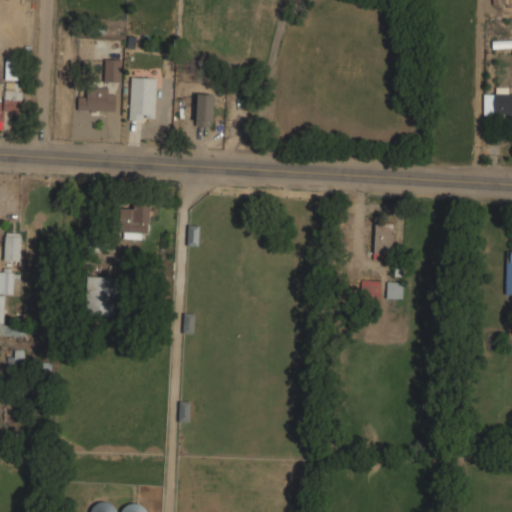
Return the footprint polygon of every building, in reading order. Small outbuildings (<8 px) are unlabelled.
[(105,82),(121,82),(121,58),(105,58),(105,82)] [(17,79),(18,59),(5,59),(5,79),(17,79)] [(3,66),(0,65),(0,129),(1,130),(2,112),(22,113),(23,83),(2,82),(3,66)] [(129,119),(156,120),(157,77),(130,76),(129,119)] [(78,97),(78,111),(114,111),(114,87),(87,87),(87,97),(78,97)] [(484,94),(483,116),(511,116),(511,91),(495,91),(495,94),(484,94)] [(195,126),(213,126),(213,93),(195,93),(195,126)] [(119,232),(148,233),(149,204),(133,204),(133,208),(120,208),(119,232)] [(198,245),(198,225),(187,225),(187,245),(198,245)] [(392,259),(392,226),(374,226),(373,259),(392,259)] [(19,261),(20,233),(4,232),(3,261),(19,261)] [(81,238),(83,253),(102,250),(100,235),(81,238)] [(0,293),(12,294),(13,268),(2,268),(2,272),(0,271),(0,293)] [(116,315),(116,277),(86,276),(85,314),(116,315)] [(379,281),(360,280),(360,297),(379,297),(379,281)] [(402,299),(402,282),(386,281),(386,298),(402,299)] [(194,313),(183,313),(182,333),(193,334),(194,313)]
